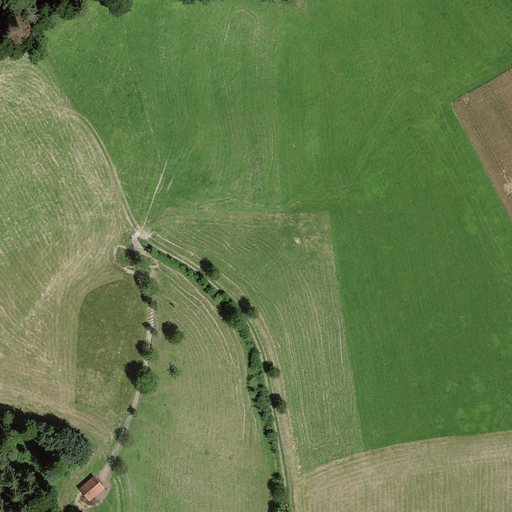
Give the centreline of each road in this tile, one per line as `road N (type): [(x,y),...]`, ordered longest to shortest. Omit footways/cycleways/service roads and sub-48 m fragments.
road 1 (track): [(67,111),(100,142),(140,233),(213,279),(262,344),(292,511)]
road 2 (track): [(140,233),(140,251),(117,247),(114,261),(139,277),(151,317),(137,395),(104,477)]
